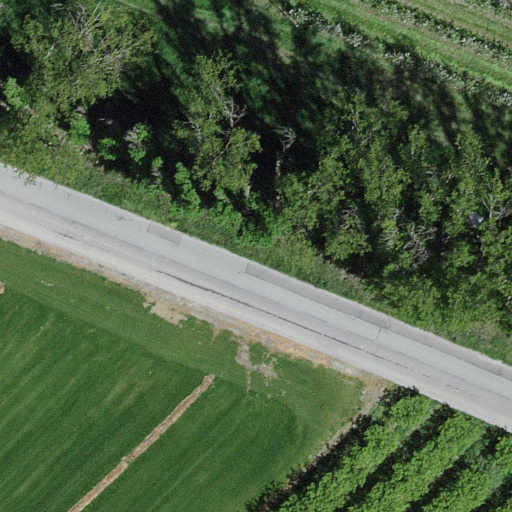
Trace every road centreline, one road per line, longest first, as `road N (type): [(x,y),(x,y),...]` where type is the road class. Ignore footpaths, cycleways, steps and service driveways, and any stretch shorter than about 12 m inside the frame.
road 1 (unclassified): [(511,401),(0,188)]
road 2 (track): [(155,0),(511,150)]
